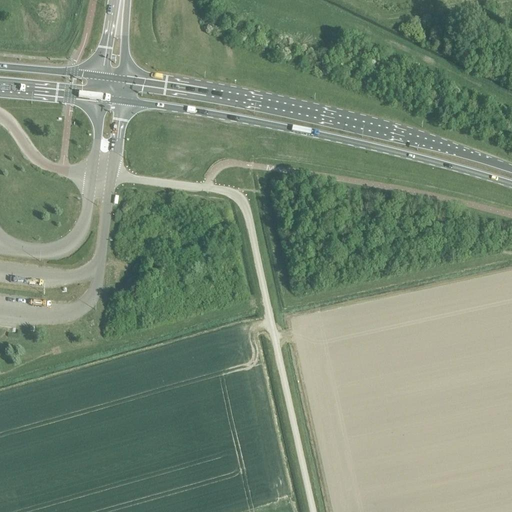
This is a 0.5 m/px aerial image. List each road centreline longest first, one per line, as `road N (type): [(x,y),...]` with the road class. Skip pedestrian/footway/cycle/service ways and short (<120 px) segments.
road 1 (unclassified): [(312,511),(245,204),(230,192),(110,175)]
road 2 (primary): [(120,100),(368,147),(511,186)]
road 3 (primary): [(511,169),(374,129),(121,79)]
